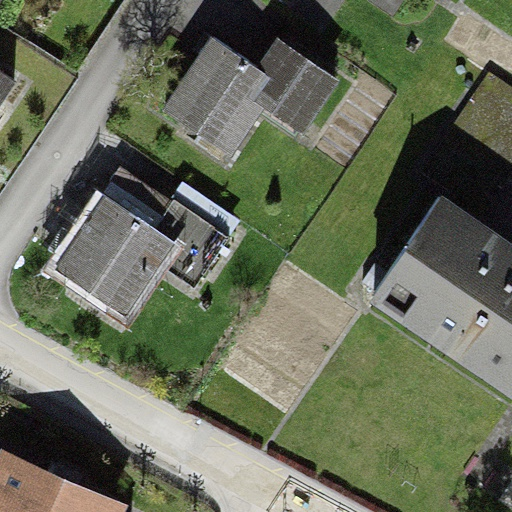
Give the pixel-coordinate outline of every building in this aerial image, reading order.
[(262,67),(214,37),(167,112),(237,156),(270,104),(312,130),(343,81),(279,41),(262,67)] [(0,110),(17,84),(0,72),(0,110)] [(511,89),(490,75),(426,170),(478,204),(511,153),(511,89)] [(114,199),(106,194),(58,270),(135,318),(168,266),(200,285),(228,240),(128,177),(114,199)] [(511,248),(437,200),(375,295),(511,384),(511,248)] [(0,462),(0,511),(114,511),(120,499),(5,450),(0,462)]
